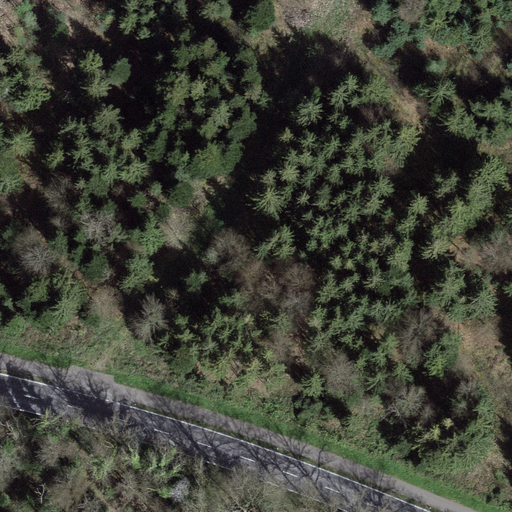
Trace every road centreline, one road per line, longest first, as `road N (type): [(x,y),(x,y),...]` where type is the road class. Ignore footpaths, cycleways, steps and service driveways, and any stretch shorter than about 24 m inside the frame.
road 1 (track): [(73,407),(291,90),(326,0)]
road 2 (secondary): [(389,511),(205,444),(0,389)]
